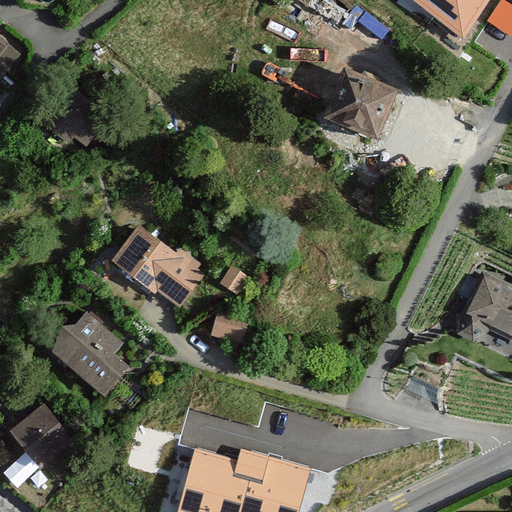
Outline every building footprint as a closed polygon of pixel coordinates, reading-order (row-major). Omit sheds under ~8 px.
[(391,30),(353,0),(304,0),(378,52),(391,30)] [(501,0),(490,23),(511,34),(511,3),(506,0),(501,0)] [(0,38),(0,75),(18,53),(0,38)] [(390,86),(339,64),(322,106),(373,128),(390,86)] [(103,114),(68,90),(46,121),(67,136),(73,127),(87,136),(103,114)] [(178,255),(142,226),(118,256),(157,287),(160,284),(181,301),(204,273),(197,267),(200,263),(182,249),(178,255)] [(249,276),(234,266),(224,281),(239,290),(249,276)] [(511,289),(484,275),(459,324),(460,331),(473,337),(481,335),(487,324),(511,336),(511,289)] [(119,341),(83,311),(51,349),(104,393),(129,364),(112,350),(119,341)] [(250,318),(223,311),(217,332),(244,340),(250,318)] [(43,405),(13,430),(41,464),(71,439),(43,405)] [(282,442),(229,428),(221,459),(235,463),(234,469),(254,474),(256,466),(274,471),(282,442)]
